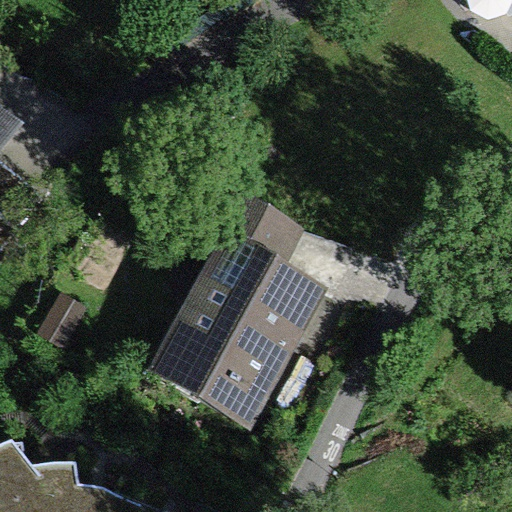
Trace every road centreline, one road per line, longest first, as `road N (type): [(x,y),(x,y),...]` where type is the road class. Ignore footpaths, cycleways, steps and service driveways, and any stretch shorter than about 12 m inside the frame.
road 1 (residential): [(281,511),(438,236),(511,170)]
road 2 (residential): [(275,0),(132,71)]
